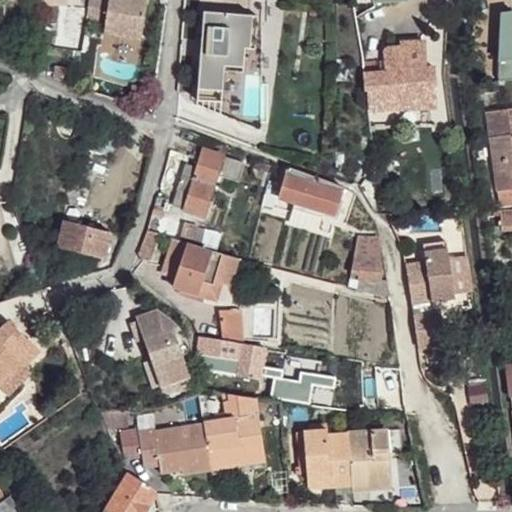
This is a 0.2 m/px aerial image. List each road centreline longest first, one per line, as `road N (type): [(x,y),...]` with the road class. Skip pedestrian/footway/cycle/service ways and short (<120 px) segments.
road 1 (residential): [(0,65),(167,126)]
road 2 (residential): [(125,268),(167,126)]
road 3 (residential): [(167,126),(178,0)]
